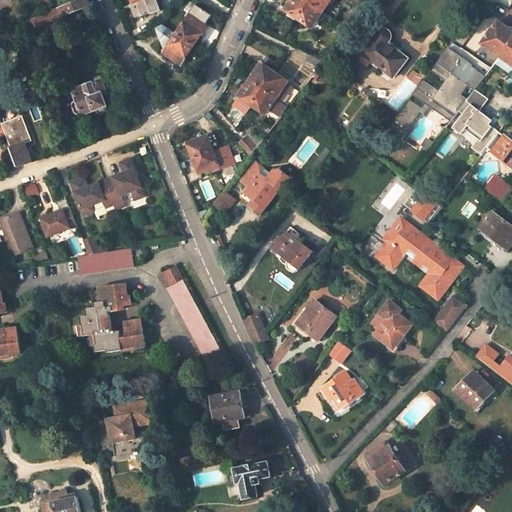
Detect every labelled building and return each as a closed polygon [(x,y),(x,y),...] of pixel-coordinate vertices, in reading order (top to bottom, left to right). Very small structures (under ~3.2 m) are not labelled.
[(62,20),(95,7),(92,0),(82,0),(59,9),(62,19),(62,20)] [(291,0),(285,10),(299,19),(310,3),(305,0),(291,0)] [(311,0),(310,3),(320,10),(322,6),(323,7),(324,7),(327,6),(330,0),(311,0)] [(299,19),(311,28),(319,18),(319,17),(319,15),(317,14),(320,10),(310,3),(299,19)] [(195,45),(207,27),(205,26),(212,16),(195,4),(176,33),(195,45)] [(24,27),(27,33),(62,19),(59,9),(47,14),(25,23),(24,27)] [(497,22),(481,44),(500,57),(511,39),(511,28),(509,28),(507,28),(497,22)] [(169,47),(185,59),(195,45),(176,33),(164,24),(157,27),(169,47)] [(392,75),(406,57),(386,42),(388,39),(389,37),(389,36),(389,34),(388,31),(386,29),(383,29),(381,29),(378,32),(362,54),(392,75)] [(511,39),(500,57),(511,65),(511,39)] [(458,111),(467,100),(460,95),(467,86),(474,91),(475,90),(484,78),(470,68),(471,66),(447,48),(431,69),(447,80),(438,91),(423,80),(411,95),(426,106),(428,107),(449,122),(458,111)] [(279,66),(266,57),(254,74),(254,76),(255,78),(253,81),(264,89),(275,73),(279,66)] [(282,90),(288,82),(275,73),(264,89),(288,107),(299,93),(292,88),(287,93),(282,90)] [(98,81),(74,91),(79,101),(74,102),(73,103),(72,105),(76,114),(77,115),(83,113),(84,115),(97,110),(99,114),(100,115),(101,115),(108,112),(108,111),(106,106),(107,106),(103,95),(109,93),(108,92),(110,91),(106,80),(104,81),(104,79),(103,79),(98,81)] [(246,85),(238,96),(252,106),(264,89),(253,81),(250,85),(249,84),(248,84),(246,85)] [(50,89),(35,94),(41,109),(56,103),(50,89)] [(252,106),(265,114),(268,110),(279,118),(288,107),(264,89),(252,106)] [(480,156),(497,133),(489,126),(492,122),(479,112),(488,100),(475,90),(474,91),(467,100),(458,111),(462,114),(451,128),(460,135),(464,129),(477,140),(470,149),(480,156)] [(411,95),(384,129),(399,140),(417,114),(419,116),(426,106),(411,95)] [(403,142),(428,107),(426,106),(419,116),(417,114),(399,140),(403,142)] [(30,135),(23,117),(9,122),(11,128),(4,130),(6,136),(18,167),(32,162),(26,144),(30,142),(28,136),(30,135)] [(511,166),(511,144),(510,143),(511,140),(511,134),(509,133),(507,132),(496,147),(493,152),(511,166)] [(219,147),(215,135),(208,137),(207,136),(188,144),(194,158),(213,151),(212,150),(219,147)] [(256,148),(246,136),(238,143),(250,156),(256,148)] [(491,143),(487,148),(493,152),(496,147),(491,143)] [(199,173),(228,162),(223,147),(213,151),(194,158),(199,173)] [(146,197),(131,160),(121,164),(125,174),(89,187),(85,177),(72,182),(84,215),(95,211),(93,205),(104,201),(106,205),(114,202),(115,205),(117,209),(126,206),(122,196),(132,192),(136,200),(146,197)] [(260,213),(279,189),(282,191),(291,179),(279,170),(274,171),(271,174),(267,180),(259,174),(263,168),(255,162),(242,180),(249,186),(244,192),(253,199),(256,201),(252,207),(260,213)] [(271,174),(263,168),(259,174),(267,180),(271,174)] [(511,190),(495,178),(485,190),(503,202),(511,190)] [(443,206),(418,187),(403,207),(412,213),(414,209),(427,218),(424,222),(428,225),(443,206)] [(231,203),(220,195),(210,207),(221,216),(231,203)] [(62,211),(70,208),(67,199),(57,202),(59,209),(60,211),(62,211)] [(48,236),(77,225),(70,208),(62,211),(60,211),(41,219),(48,236)] [(11,241),(17,256),(34,250),(19,212),(0,219),(0,222),(6,239),(10,237),(11,241)] [(508,249),(511,243),(511,226),(493,212),(480,229),(508,249)] [(389,241),(376,257),(393,271),(407,253),(420,236),(401,220),(393,231),(399,236),(393,244),(389,241)] [(6,239),(0,222),(0,233),(4,244),(11,241),(10,237),(6,239)] [(298,270),(313,251),(287,231),(274,249),(289,260),(287,265),(288,268),(290,270),(292,271),(295,271),(298,270)] [(393,231),(387,239),(389,241),(393,244),(399,236),(393,231)] [(453,274),(459,267),(450,260),(449,261),(444,257),(444,256),(437,250),(438,248),(427,239),(426,241),(420,237),(407,253),(412,257),(410,259),(418,266),(420,263),(427,268),(428,267),(431,269),(419,286),(437,299),(445,288),(447,289),(456,277),(453,274)] [(80,256),(83,275),(135,266),(132,247),(80,256)] [(177,268),(160,276),(206,361),(225,358),(177,268)] [(127,285),(102,289),(103,297),(105,297),(106,303),(96,304),(97,309),(88,310),(88,317),(81,318),(83,327),(84,327),(86,337),(97,336),(98,345),(96,345),(98,352),(110,351),(110,353),(124,351),(124,348),(138,346),(139,348),(147,346),(143,320),(126,323),(128,334),(129,337),(122,338),(122,335),(121,331),(115,332),(111,313),(125,311),(124,307),(133,305),(132,297),(129,297),(127,285)] [(1,289),(0,289),(0,356),(14,354),(14,356),(22,354),(19,328),(2,331),(3,342),(4,345),(0,345),(0,311),(7,311),(6,302),(4,302),(1,289)] [(433,321),(446,330),(465,306),(452,296),(433,321)] [(400,341),(413,325),(410,323),(398,314),(401,309),(389,300),(379,313),(387,319),(379,330),(375,335),(390,347),(396,338),(400,341)] [(319,340),(336,317),(315,301),(297,325),(306,332),(307,330),(319,340)] [(410,323),(414,318),(401,309),(398,314),(410,323)] [(387,319),(379,313),(371,324),(379,330),(387,319)] [(260,319),(257,314),(244,320),(246,324),(260,319)] [(267,335),(260,319),(246,324),(255,345),(268,338),(267,335)] [(394,349),(400,341),(396,338),(390,347),(394,349)] [(340,342),(331,353),(331,354),(342,362),(351,350),(340,342)] [(511,355),(510,354),(500,366),(493,361),(499,353),(487,344),(477,357),(511,383),(511,355)] [(338,410),(364,393),(356,379),(353,381),(346,370),(337,376),(338,378),(328,385),(336,397),(331,400),(338,410)] [(478,414),(500,392),(474,371),(458,388),(466,396),(464,398),(478,414)] [(328,385),(323,387),(331,400),(336,397),(328,385)] [(455,390),(464,398),(466,396),(458,388),(455,390)] [(244,418),(239,392),(212,397),(216,423),(218,423),(219,431),(226,430),(227,430),(240,428),(239,419),(244,418)] [(155,422),(151,400),(116,407),(118,418),(109,420),(113,443),(136,438),(134,426),(155,422)] [(386,483),(412,467),(392,439),(367,454),(386,483)] [(271,476),(268,463),(235,469),(238,482),(241,482),(244,498),(258,495),(256,484),(261,484),(261,478),(271,476)] [(86,511),(81,487),(41,496),(44,511),(86,511)]
